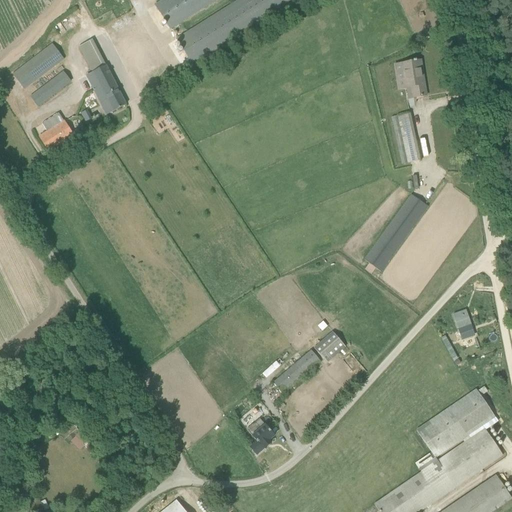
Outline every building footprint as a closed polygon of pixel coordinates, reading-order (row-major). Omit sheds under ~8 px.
[(163,0),(155,5),(170,29),(216,0),(163,0)] [(239,0),(177,39),(192,64),(292,0),(239,0)] [(92,70),(106,63),(93,39),(79,46),(92,70)] [(13,74),(24,90),(64,59),(52,44),(13,74)] [(422,70),(421,61),(403,64),(407,88),(412,87),(413,98),(424,97),(420,70),(422,70)] [(106,66),(92,73),(86,76),(107,115),(126,105),(106,66)] [(37,107),(71,82),(64,72),(30,98),(37,107)] [(73,135),(64,122),(40,137),(49,153),(57,147),(57,146),(73,135)] [(420,161),(415,137),(396,141),(401,165),(420,161)] [(372,274),(376,269),(381,272),(428,207),(411,195),(364,260),(369,264),(365,269),(372,274)] [(470,325),(465,310),(452,315),(457,329),(470,325)] [(346,347),(333,332),(314,348),(327,363),(346,347)] [(321,363),(311,351),(273,384),(283,395),(321,363)] [(495,417),(476,390),(417,431),(435,458),(495,417)] [(274,436),(260,419),(247,430),(253,436),(252,436),(256,441),(250,447),(257,455),(265,448),(263,446),(274,436)] [(379,511),(420,511),(503,456),(485,429),(374,505),(379,511)] [(80,431),(75,436),(84,445),(88,450),(93,445),(80,431)] [(496,475),(442,511),(491,511),(511,499),(496,475)] [(46,511),(40,501),(25,508),(26,511),(46,511)] [(185,511),(177,501),(162,511),(185,511)]
